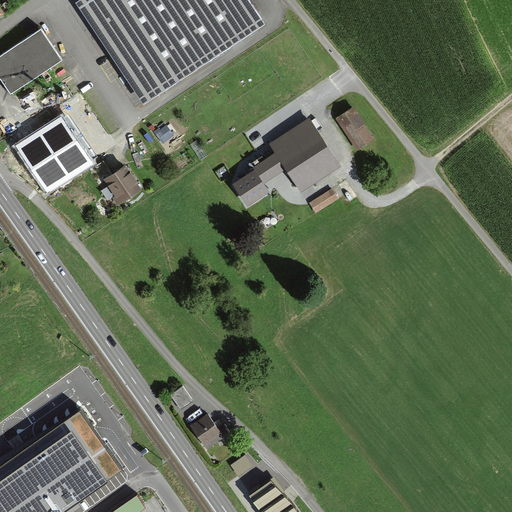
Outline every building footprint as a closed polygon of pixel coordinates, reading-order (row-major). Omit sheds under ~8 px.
[(246,0),(83,0),(79,3),(144,100),(261,22),(246,0)] [(40,30),(0,56),(0,75),(12,93),(60,60),(40,30)] [(370,141),(349,110),(334,120),(354,150),(370,141)] [(91,163),(62,118),(18,146),(48,191),(91,163)] [(283,150),(257,167),(267,182),(283,171),(297,194),(336,168),(306,122),(277,140),(283,150)] [(173,135),(166,126),(160,131),(158,129),(155,132),(163,143),(173,135)] [(139,187),(124,166),(106,178),(121,200),(139,187)] [(261,195),(249,176),(233,187),(246,205),(261,195)] [(79,199),(91,190),(85,182),(73,191),(79,199)] [(311,202),(317,213),(341,198),(334,187),(311,202)] [(193,400),(182,385),(170,394),(181,409),(193,400)] [(79,411),(0,466),(0,511),(62,511),(121,472),(79,411)] [(223,438),(207,414),(189,427),(206,450),(223,438)] [(246,455),(231,465),(239,476),(253,466),(246,455)] [(249,497),(260,511),(295,511),(272,480),(249,497)] [(114,511),(140,511),(146,508),(137,496),(114,511)]
